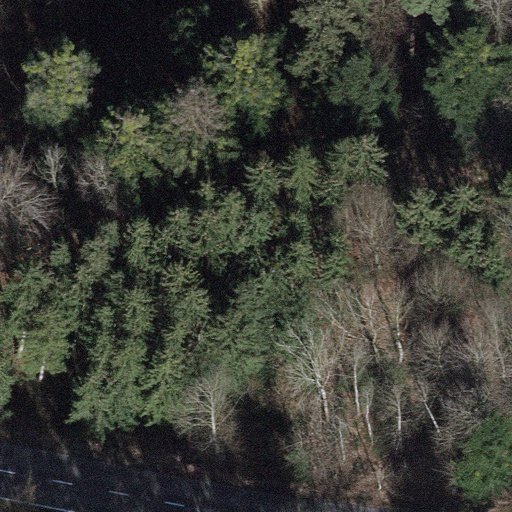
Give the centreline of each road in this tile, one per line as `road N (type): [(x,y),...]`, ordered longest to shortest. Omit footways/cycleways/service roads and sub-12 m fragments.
road 1 (track): [(0,288),(311,227),(511,167)]
road 2 (tertiary): [(0,480),(185,511)]
